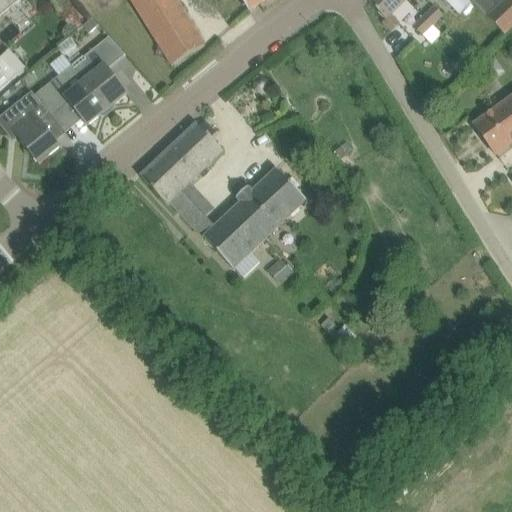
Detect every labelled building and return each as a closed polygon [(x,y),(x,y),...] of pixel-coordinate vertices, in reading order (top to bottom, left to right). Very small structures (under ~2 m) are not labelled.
[(0,0),(0,16),(19,0),(0,0)] [(206,47),(174,0),(129,0),(173,67),(206,47)] [(242,0),(250,13),(269,0),(242,0)] [(409,1),(407,0),(373,0),(370,4),(386,21),(384,23),(392,32),(398,26),(390,19),(409,1)] [(472,3),(468,0),(443,0),(459,16),(472,3)] [(472,0),(506,35),(511,29),(511,0),(503,0),(497,6),(491,0),(472,0)] [(425,16),(433,25),(438,21),(443,16),(435,7),(425,16)] [(414,26),(423,35),(433,25),(425,16),(414,26)] [(83,27),(90,35),(99,27),(92,20),(83,27)] [(118,67),(102,48),(100,46),(86,57),(87,59),(75,68),(73,66),(72,67),(109,110),(128,95),(110,74),(118,67)] [(68,102),(88,127),(109,110),(72,67),(44,90),(60,109),(68,102)] [(0,125),(8,136),(13,132),(40,166),(40,165),(40,164),(60,148),(61,149),(61,148),(40,121),(49,114),(33,93),(0,118),(0,125)] [(511,99),(475,127),(496,155),(511,143),(511,99)] [(224,153),(198,125),(142,178),(168,206),(172,203),(193,226),(205,238),(216,228),(207,218),(215,210),(190,184),(224,153)] [(249,189),(243,194),(277,231),(308,201),(278,170),(253,193),(249,189)] [(216,228),(205,238),(236,271),(248,259),(277,231),(243,194),(238,199),(242,204),(216,228)] [(281,262),(268,273),(281,287),(293,276),(281,262)]
